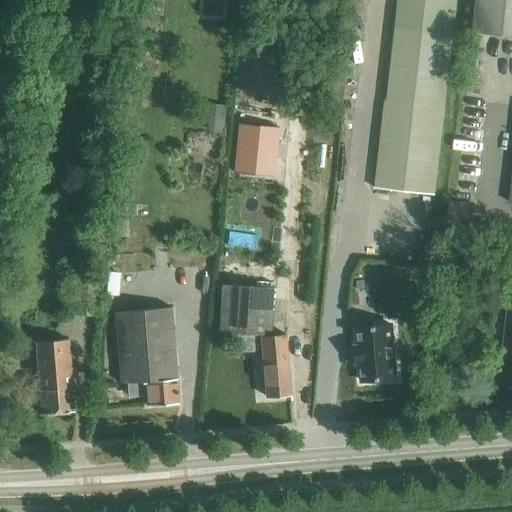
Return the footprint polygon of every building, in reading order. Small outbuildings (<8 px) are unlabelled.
[(396,0),(375,188),(434,194),(456,0),(396,0)] [(511,0),(475,0),(472,30),(511,35),(511,0)] [(307,104),(291,103),(290,113),(306,115),(307,104)] [(446,220),(469,222),(473,223),(475,204),(471,203),(449,201),(446,220)] [(374,260),(374,274),(396,275),(397,262),(374,260)] [(72,314),(98,316),(102,267),(76,264),(72,314)] [(268,336),(272,287),(221,283),(217,333),(232,334),(259,336),(260,351),(264,397),(289,394),(283,335),(268,336)] [(503,354),(511,354),(511,302),(509,303),(503,354)] [(179,403),(177,380),(186,379),(186,366),(176,367),(171,307),(116,312),(122,383),(134,382),(135,393),(146,392),(147,406),(179,403)] [(355,327),(357,345),(354,346),(355,362),(358,362),(360,381),(394,378),(389,324),(355,327)] [(259,336),(232,334),(233,354),(260,351),(259,336)] [(35,342),(41,414),(73,411),(68,339),(35,342)] [(132,419),(125,400),(104,408),(111,427),(132,419)]
